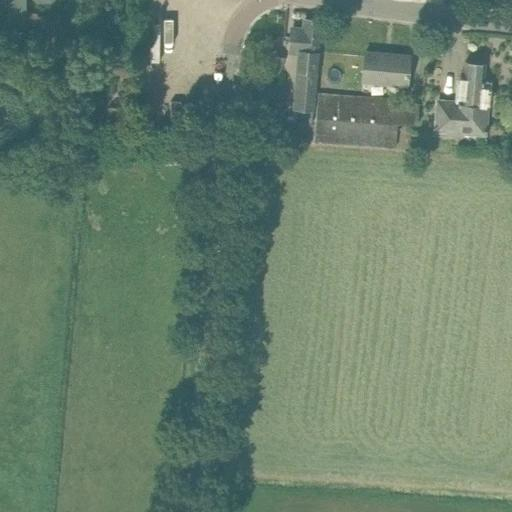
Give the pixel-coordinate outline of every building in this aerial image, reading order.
[(0,0),(0,29),(24,38),(24,0),(0,0)] [(294,107),(313,108),(315,88),(320,21),(304,19),(303,30),(291,29),(289,51),(299,52),(297,70),(300,71),(299,87),(296,87),(294,107)] [(365,52),(363,72),(362,81),(406,85),(409,56),(365,52)] [(438,101),(436,121),(435,130),(484,134),(486,105),(482,105),(485,63),(465,61),(461,103),(438,101)] [(176,98),(196,99),(196,83),(177,82),(176,98)] [(394,148),(396,128),(396,123),(413,125),(415,104),(395,103),(396,99),(318,93),(314,141),(394,148)] [(94,135),(120,138),(123,109),(96,107),(94,135)]
